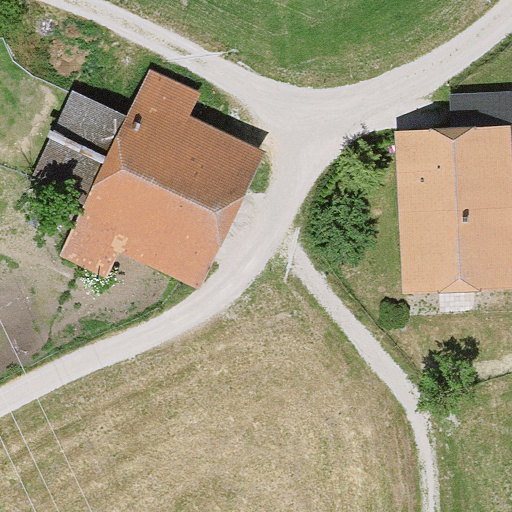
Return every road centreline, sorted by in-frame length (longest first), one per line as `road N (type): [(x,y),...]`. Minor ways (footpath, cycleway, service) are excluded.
road 1 (residential): [(511,18),(426,83),(289,155),(270,242),(198,316),(0,400)]
road 2 (track): [(270,242),(368,351),(432,458),(436,511)]
road 3 (track): [(289,155),(228,77),(49,0)]
